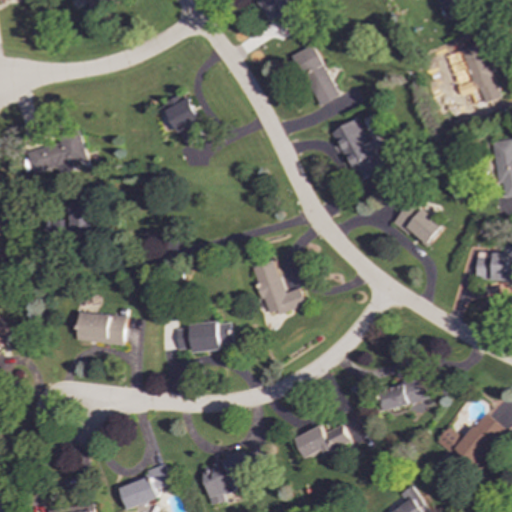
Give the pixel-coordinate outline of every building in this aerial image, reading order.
[(85,0),(91,12),(112,2),(111,0),(85,0)] [(274,20),(282,32),(301,18),(289,0),(257,0),(271,21),(274,20)] [(440,0),(449,19),(471,9),(467,0),(440,0)] [(461,49),(474,92),(480,90),(484,103),(502,98),(484,41),(461,49)] [(293,55),(319,107),(340,96),(314,44),(293,55)] [(185,146),(207,135),(186,93),(164,104),(185,146)] [(333,131),(365,197),(393,184),(375,148),(383,145),(376,131),(366,136),(358,119),(333,131)] [(62,137),(63,146),(34,148),(35,172),(69,170),(69,167),(87,165),(85,135),(62,137)] [(511,196),(511,138),(494,142),(503,198),(511,196)] [(394,222),(427,248),(445,227),(412,200),(394,222)] [(94,235),(94,206),(73,206),(72,219),(53,219),(52,234),(94,235)] [(478,252),(477,279),(511,281),(511,246),(509,246),(508,254),(478,252)] [(301,287),(284,293),(274,260),(252,267),(268,317),(306,304),(301,287)] [(126,346),(130,318),(82,311),(78,340),(126,346)] [(0,350),(17,337),(0,315),(0,350)] [(180,350),(194,348),(194,353),(223,350),(223,344),(234,343),(232,321),(192,325),(191,318),(183,319),(185,329),(178,329),(180,350)] [(428,401),(425,380),(381,387),(385,409),(428,401)] [(474,467),(509,433),(490,413),(455,447),(474,467)] [(297,438),(307,459),(325,450),(327,454),(353,442),(344,424),(327,433),(323,426),(297,438)] [(204,468),(211,505),(227,502),(226,494),(238,492),(236,480),(251,477),(246,453),(212,459),(213,466),(204,468)] [(163,499),(161,493),(175,489),(168,468),(118,484),(126,510),(163,499)] [(431,511),(413,486),(402,494),(408,502),(393,511),(431,511)]
